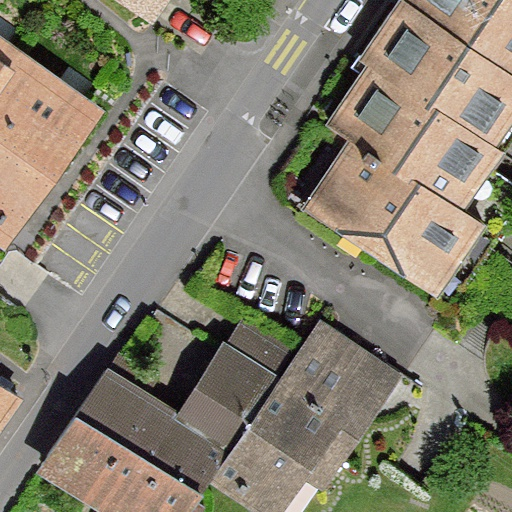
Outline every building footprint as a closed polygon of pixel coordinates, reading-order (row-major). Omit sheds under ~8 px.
[(124,0),(150,19),(163,0),(124,0)] [(490,142),(511,108),(511,0),(411,0),(371,60),(378,65),(490,142)] [(0,47),(0,219),(4,223),(86,108),(0,47)] [(497,147),(490,142),(378,65),(338,124),(360,140),(318,201),(372,236),(367,243),(432,289),(456,255),(447,249),(470,215),(457,204),(497,147)] [(511,108),(490,142),(497,147),(511,157),(511,108)] [(105,372),(79,414),(203,489),(215,471),(279,380),(271,376),(297,340),(248,311),(181,418),(105,372)] [(320,323),(279,380),(215,471),(275,511),(276,511),(305,471),(321,482),(369,412),(361,407),(388,369),(320,323)] [(0,422),(19,395),(0,383),(0,422)] [(187,511),(203,489),(79,414),(49,456),(142,511),(187,511)]
